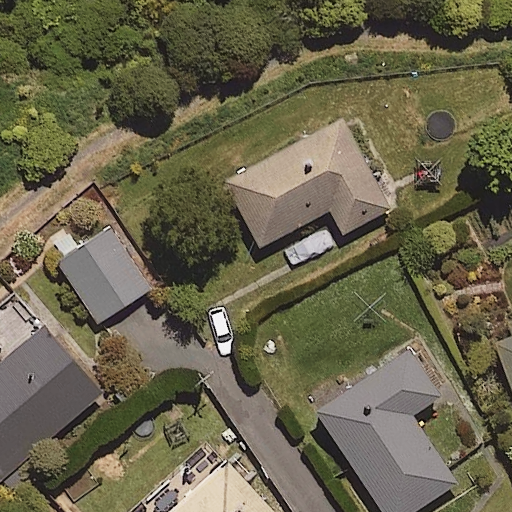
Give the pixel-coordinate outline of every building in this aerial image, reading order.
[(389,191),(339,96),(220,159),(257,229),(326,193),(339,217),(389,191)] [(96,307),(150,273),(108,208),(54,241),(96,307)] [(0,301),(0,325),(6,333),(0,338),(0,464),(103,377),(22,283),(0,301)] [(511,289),(488,298),(511,367),(511,289)] [(409,327),(311,387),(388,511),(394,511),(457,473),(409,395),(439,376),(409,327)] [(270,511),(281,503),(224,439),(141,511),(270,511)]
